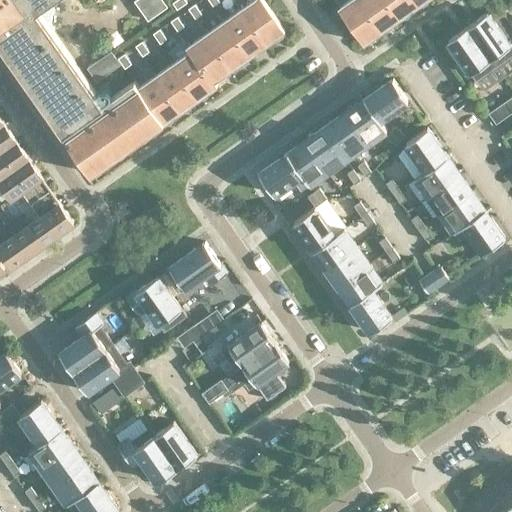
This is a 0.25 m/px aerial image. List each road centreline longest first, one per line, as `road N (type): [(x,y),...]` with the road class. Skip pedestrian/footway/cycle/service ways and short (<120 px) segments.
road 1 (residential): [(333,384),(203,202),(207,183),(349,82),(293,0)]
road 2 (residential): [(0,304),(102,231),(0,92)]
road 3 (residential): [(149,511),(0,304)]
road 4 (residential): [(333,384),(149,511)]
road 5 (residential): [(511,259),(333,384)]
road 6 (residential): [(396,472),(511,392)]
